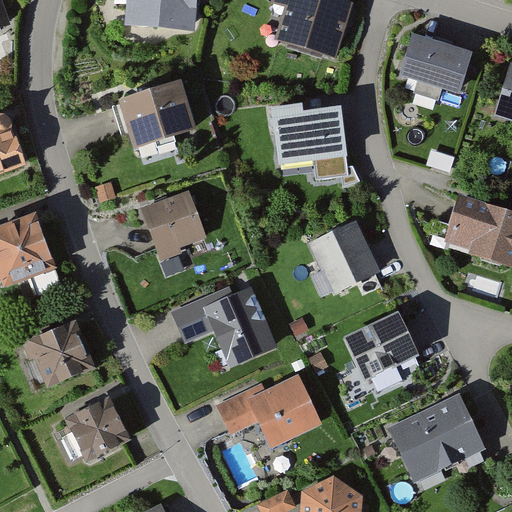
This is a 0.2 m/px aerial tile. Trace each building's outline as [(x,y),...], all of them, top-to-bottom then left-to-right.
[(0,0),(0,31),(9,28),(0,0)] [(194,0),(127,0),(125,29),(192,33),(194,0)] [(353,9),(322,0),(276,0),(273,11),(286,14),(278,44),(337,61),(353,9)] [(474,59),(410,38),(398,75),(462,96),(474,59)] [(511,70),(509,69),(493,116),(511,121),(511,70)] [(178,87),(118,103),(131,152),(191,136),(178,87)] [(300,105),(270,108),(275,169),(347,162),(343,113),(301,116),(300,105)] [(13,121),(11,118),(7,116),(3,118),(1,121),(0,121),(0,180),(27,171),(11,126),(12,124),(13,121)] [(186,194),(138,214),(159,265),(182,256),(179,249),(204,239),(186,194)] [(511,213),(458,196),(442,245),(511,268),(511,213)] [(34,220),(0,230),(0,291),(0,292),(51,275),(34,220)] [(380,277),(355,226),(312,246),(337,298),(380,277)] [(228,294),(175,315),(188,348),(212,338),(225,370),(275,350),(252,292),(230,301),(228,294)] [(398,318),(343,341),(363,388),(418,364),(398,318)] [(72,329),(25,345),(42,393),(89,377),(72,329)] [(248,395),(219,408),(231,437),(252,428),(263,453),(320,429),(299,380),(251,401),(248,395)] [(459,400),(392,431),(418,486),(484,455),(459,400)] [(130,446),(111,403),(64,424),(83,466),(130,446)] [(359,511),(360,499),(331,480),(300,500),(299,511),(359,511)] [(284,493),(257,507),(259,511),(285,511),(292,508),(284,493)]
